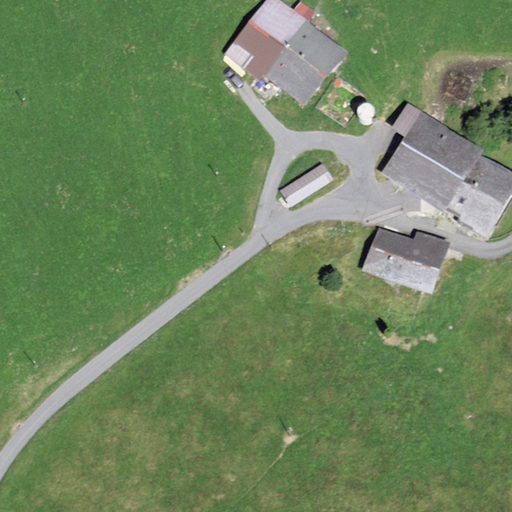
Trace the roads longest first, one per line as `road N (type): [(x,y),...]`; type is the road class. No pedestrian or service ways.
road 1 (track): [(0,466),(69,387),(262,240),(314,212),(376,215),(486,251)]
road 2 (track): [(361,213),(360,155),(341,143),(308,141),(270,189),(262,240)]
